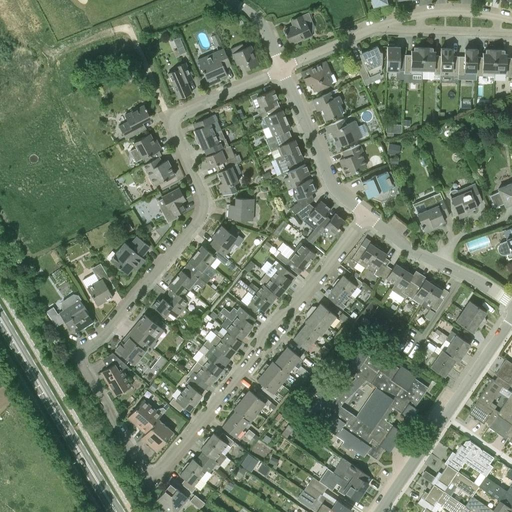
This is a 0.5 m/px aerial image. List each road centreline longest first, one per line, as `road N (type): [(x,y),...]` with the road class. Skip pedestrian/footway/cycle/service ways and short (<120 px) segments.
road 1 (residential): [(362,216),(154,475),(142,471),(79,362),(202,211),(174,121),(283,69)]
road 2 (primary): [(115,511),(0,317)]
road 3 (residential): [(362,216),(334,190),(283,69)]
road 4 (residential): [(380,26),(417,15),(511,24)]
road 5 (residential): [(380,26),(511,29)]
road 6 (tertiary): [(444,417),(511,317)]
